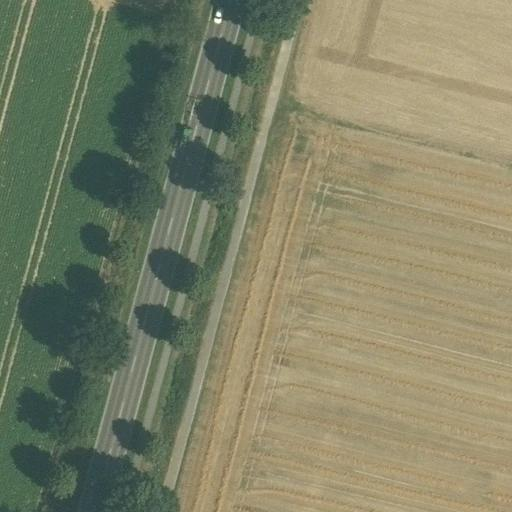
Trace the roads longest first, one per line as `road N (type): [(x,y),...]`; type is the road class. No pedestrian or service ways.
road 1 (primary): [(231,0),(94,511)]
road 2 (track): [(163,511),(299,0)]
